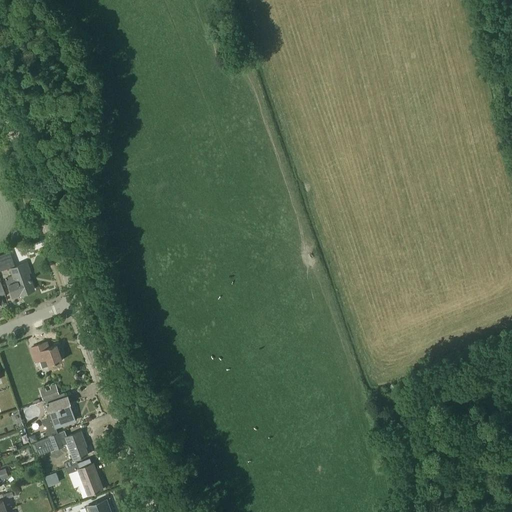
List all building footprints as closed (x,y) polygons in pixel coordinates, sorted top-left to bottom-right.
[(0,255),(0,264),(12,260),(9,252),(0,255)] [(29,273),(25,263),(9,269),(12,276),(8,277),(9,280),(6,281),(12,298),(19,295),(33,291),(27,274),(29,273)] [(46,343),(39,345),(39,346),(31,349),(36,362),(44,360),(47,359),(49,365),(51,365),(51,367),(57,365),(56,363),(62,361),(56,345),(48,348),(46,343)] [(59,395),(56,384),(50,386),(51,389),(47,391),(46,388),(40,390),(44,400),(45,399),(59,395)] [(56,434),(58,433),(56,428),(75,421),(69,404),(70,404),(66,392),(59,395),(45,399),(47,404),(45,405),(48,411),(47,411),(53,427),(56,434)] [(66,467),(78,463),(77,459),(88,455),(83,443),(85,442),(81,432),(66,438),(66,437),(63,438),(60,432),(58,433),(52,435),(50,436),(50,437),(34,443),(39,455),(55,449),(55,450),(69,444),(74,459),(64,463),(66,467)] [(78,463),(66,467),(68,474),(69,473),(74,487),(78,486),(83,497),(103,490),(93,464),(80,469),(78,463)] [(16,469),(6,472),(0,474),(0,479),(18,474),(16,469)] [(2,494),(4,499),(14,496),(12,491),(2,494)] [(109,511),(105,500),(86,507),(87,511),(109,511)]
